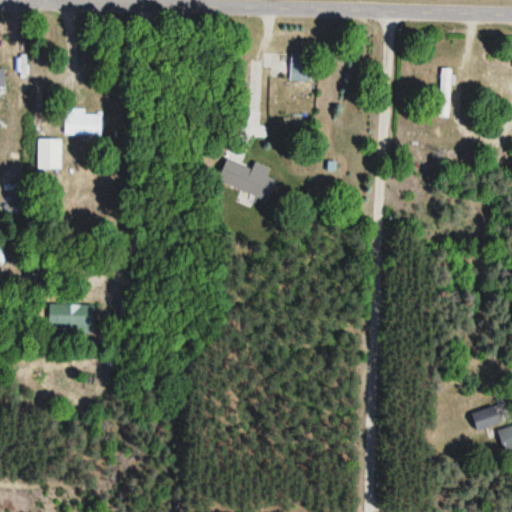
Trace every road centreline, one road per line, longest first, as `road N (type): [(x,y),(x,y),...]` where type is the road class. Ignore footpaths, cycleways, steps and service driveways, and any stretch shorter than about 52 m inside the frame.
road 1 (residential): [(511,15),(0,1)]
road 2 (residential): [(387,12),(372,511)]
